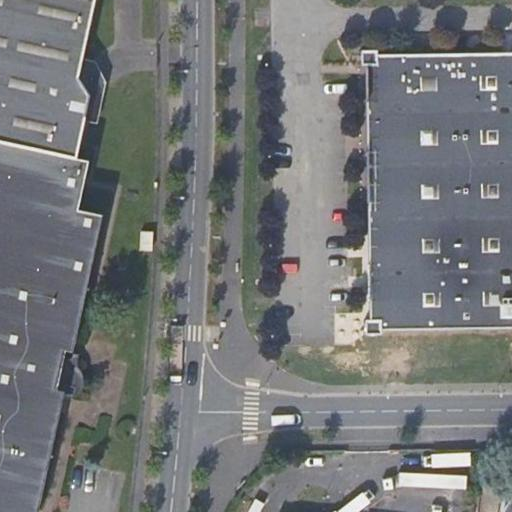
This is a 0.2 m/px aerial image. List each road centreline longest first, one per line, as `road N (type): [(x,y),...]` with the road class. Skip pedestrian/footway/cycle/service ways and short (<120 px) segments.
road 1 (secondary): [(199,0),(182,412)]
road 2 (unclassified): [(182,412),(511,413)]
